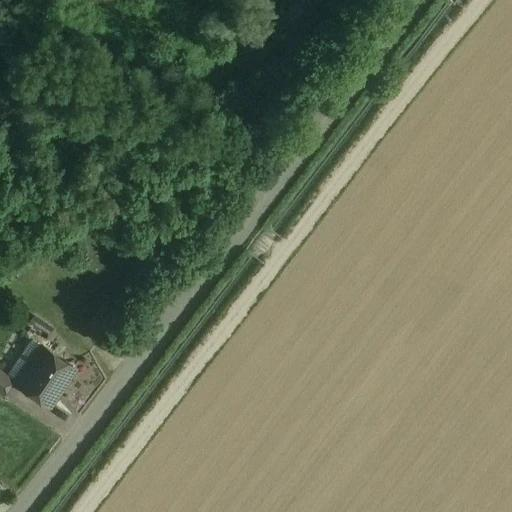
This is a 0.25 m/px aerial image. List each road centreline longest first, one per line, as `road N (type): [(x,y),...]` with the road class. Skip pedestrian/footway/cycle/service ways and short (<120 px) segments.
road 1 (track): [(83,511),(480,0)]
road 2 (unclassified): [(415,0),(23,511)]
